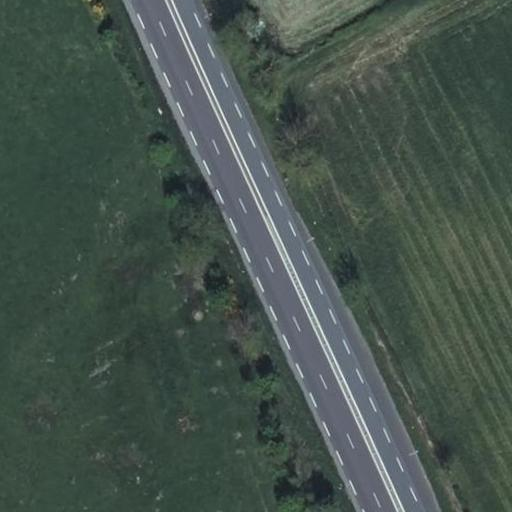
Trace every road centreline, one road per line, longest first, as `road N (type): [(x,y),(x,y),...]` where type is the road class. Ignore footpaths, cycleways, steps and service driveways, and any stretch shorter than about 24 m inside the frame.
road 1 (trunk): [(417,511),(185,0)]
road 2 (trunk): [(147,0),(374,511)]
